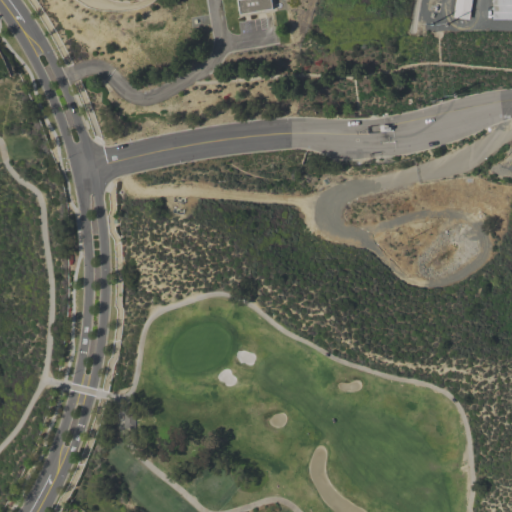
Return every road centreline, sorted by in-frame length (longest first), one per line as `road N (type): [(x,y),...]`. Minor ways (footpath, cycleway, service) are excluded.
road 1 (tertiary): [(18,26),(64,106),(86,169),(97,262),(92,346),(54,478)]
road 2 (residential): [(53,83),(94,69),(144,102),(201,74),(223,48)]
